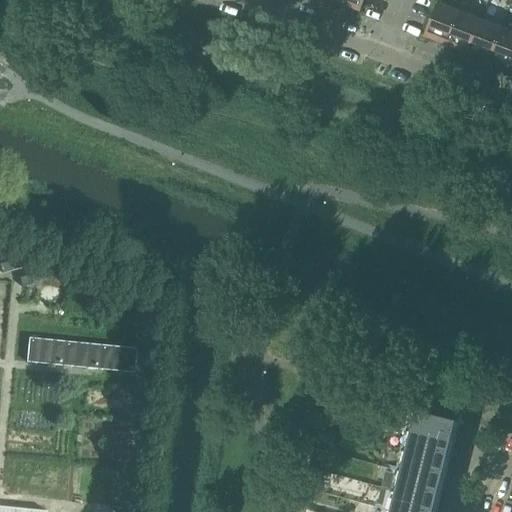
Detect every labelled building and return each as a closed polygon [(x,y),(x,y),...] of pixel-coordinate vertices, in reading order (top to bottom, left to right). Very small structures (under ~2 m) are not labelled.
[(339,0),(338,2),(361,11),(364,0),(339,0)] [(424,36),(447,45),(460,11),(438,2),(424,36)] [(447,45),(468,53),(481,19),(460,11),(447,45)] [(468,53),(489,61),(503,27),(481,19),(468,53)] [(489,61),(510,69),(511,65),(511,31),(503,27),(489,61)] [(432,511),(455,420),(418,411),(392,511),(432,511)]
